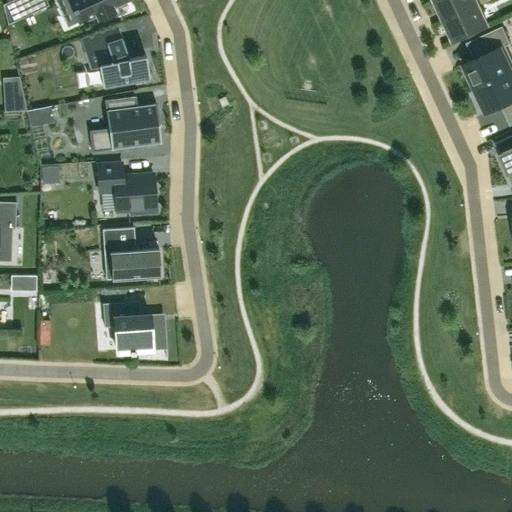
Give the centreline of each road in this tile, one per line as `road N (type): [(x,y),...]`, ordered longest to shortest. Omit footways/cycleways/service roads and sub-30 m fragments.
road 1 (residential): [(0,368),(182,376),(205,356),(187,218),(189,124),(178,33),(163,0)]
road 2 (residential): [(511,400),(493,375),(470,164),(427,68)]
